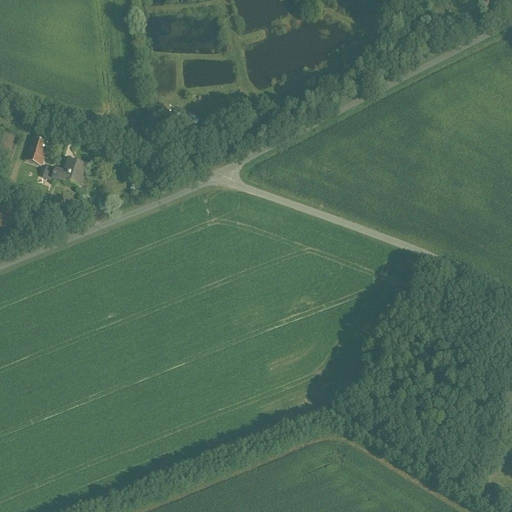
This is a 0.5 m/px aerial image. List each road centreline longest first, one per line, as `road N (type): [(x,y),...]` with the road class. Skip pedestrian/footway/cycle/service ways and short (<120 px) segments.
road 1 (unclassified): [(511,28),(215,178)]
road 2 (unclassified): [(511,300),(215,178)]
road 3 (unclassified): [(215,178),(0,264)]
road 4 (unclassified): [(215,178),(0,104)]
